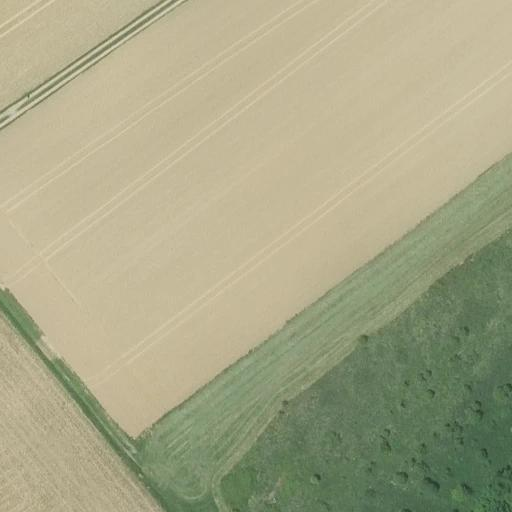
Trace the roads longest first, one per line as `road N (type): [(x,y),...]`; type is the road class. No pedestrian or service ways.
road 1 (track): [(511,166),(135,457)]
road 2 (track): [(135,457),(0,291)]
road 3 (track): [(0,121),(176,0)]
